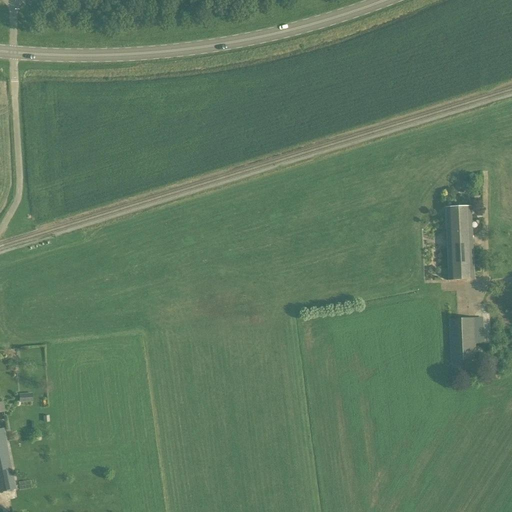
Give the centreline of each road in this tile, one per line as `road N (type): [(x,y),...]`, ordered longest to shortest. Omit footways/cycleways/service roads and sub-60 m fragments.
road 1 (secondary): [(13,51),(187,49),(383,0)]
road 2 (unclassified): [(0,229),(15,201),(13,51)]
